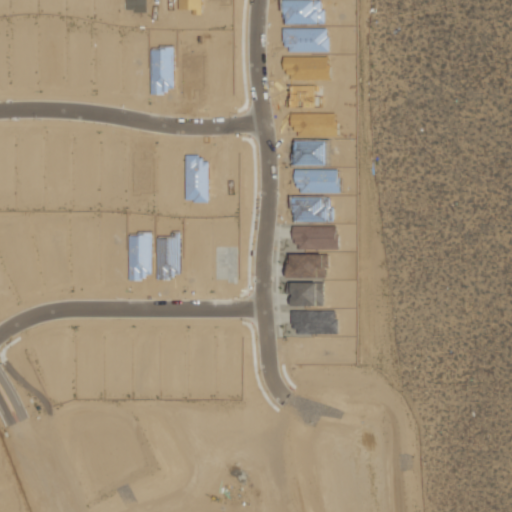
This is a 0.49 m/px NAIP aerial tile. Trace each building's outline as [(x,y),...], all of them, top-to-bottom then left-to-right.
[(122,0),(123,12),(145,13),(145,0),(122,0)] [(150,0),(151,13),(174,14),(173,0),(150,0)] [(179,0),(179,10),(193,10),(193,17),(203,16),(202,0),(179,0)] [(206,0),(206,7),(230,8),(230,0),(206,0)] [(322,0),(282,1),(282,9),(285,22),(322,22),(322,0)] [(283,30),(283,42),(290,54),(330,54),(328,29),(283,30)] [(95,46),(95,89),(118,81),(118,46),(95,46)] [(67,49),(66,78),(88,78),(89,49),(67,49)] [(174,50),(173,89),(162,97),(150,97),(151,53),(161,50),(174,50)] [(178,56),(190,52),(202,51),(201,93),(193,96),(192,101),(178,101),(178,56)] [(283,60),(283,70),(290,81),(331,81),(328,58),(283,60)] [(289,85),(289,106),(315,106),(315,86),(289,85)] [(291,115),(291,127),(299,137),(338,137),(337,114),(291,115)] [(15,142),(16,183),(40,184),(40,141),(15,142)] [(295,142),(295,165),(327,165),(327,141),(295,142)] [(0,142),(0,189),(13,189),(13,148),(3,148),(4,142),(0,142)] [(100,150),(101,181),(125,181),(124,145),(113,145),(113,150),(100,150)] [(131,154),(131,197),(142,198),(143,203),(153,203),(152,159),(146,159),(146,154),(131,154)] [(212,159),(213,189),(237,190),(236,156),(225,156),(225,160),(212,159)] [(159,157),(160,186),(166,186),(166,194),(181,194),(180,157),(159,157)] [(186,159),(186,202),(208,202),(208,166),(201,165),(201,158),(186,159)] [(294,172),(294,183),(301,194),(340,194),(339,170),(294,172)] [(292,198),(293,220),(331,220),(331,199),(292,198)] [(293,228),(293,240),(299,250),(337,250),(336,227),(293,228)] [(130,237),(130,284),(144,283),(143,276),(152,276),(151,236),(130,237)] [(158,237),(158,281),(172,281),(172,275),(180,275),(181,237),(158,237)] [(3,256),(15,292),(40,285),(26,247),(3,256)] [(213,247),(213,282),(226,282),(226,286),(237,286),(236,247),(213,247)] [(186,248),(186,277),(197,277),(197,284),(208,284),(208,248),(186,248)] [(288,255),(285,277),(326,278),(327,254),(288,255)] [(289,282),(289,306),(324,307),(324,284),(289,282)] [(291,312),(291,325),(297,335),(338,336),(337,312),(291,312)] [(217,338),(217,385),(239,385),(238,344),(231,344),(232,337),(217,338)] [(189,341),(190,369),(212,368),(211,338),(199,338),(199,342),(189,341)] [(294,341),(293,354),(300,364),(340,364),(339,340),(294,341)] [(104,341),(104,376),(128,376),(127,342),(104,341)]
